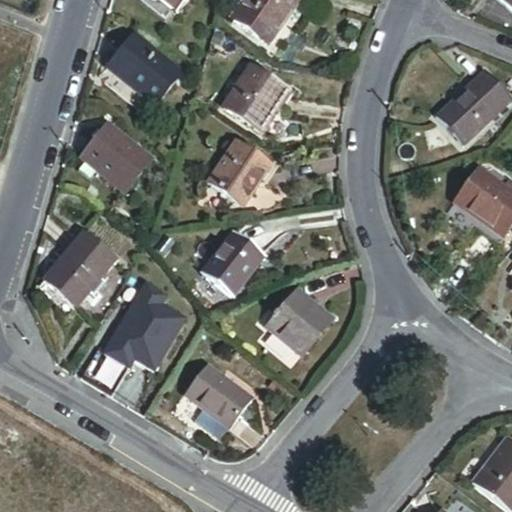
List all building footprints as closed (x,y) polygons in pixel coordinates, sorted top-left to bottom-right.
[(189,0),(136,0),(162,22),(170,12),(175,16),(189,0)] [(252,0),(234,26),(268,51),(285,28),(297,13),(280,0),(252,0)] [(511,0),(501,0),(511,8),(511,0)] [(179,78),(132,42),(117,62),(110,71),(115,75),(151,104),(156,107),(179,78)] [(151,104),(115,75),(106,87),(142,115),(151,104)] [(439,123),(464,150),(511,104),(486,78),(456,107),(439,123)] [(223,116),(259,142),(279,113),(285,104),(249,79),(223,116)] [(98,144),(105,135),(101,132),(94,141),(98,144)] [(124,198),(149,167),(106,134),(105,135),(98,144),(90,153),(81,165),(124,198)] [(203,189),(236,213),(264,174),(231,150),(203,189)] [(479,235),(496,248),(511,226),(511,201),(480,176),(456,207),(467,215),(484,228),(479,235)] [(85,295),(91,300),(103,285),(97,280),(111,263),(81,239),(60,265),(43,286),(73,310),(85,295)] [(206,282),(232,302),(264,261),(238,241),(206,282)] [(151,377),(184,324),(160,309),(165,301),(145,288),(102,359),(126,374),(131,365),(151,377)] [(300,360),(328,325),(294,299),(266,334),(300,360)] [(225,435),(249,406),(207,373),(184,402),(225,435)] [(470,496),(499,511),(511,511),(511,454),(498,447),(470,496)]
